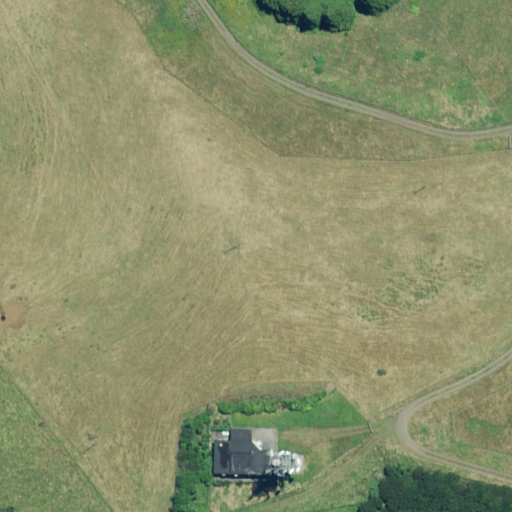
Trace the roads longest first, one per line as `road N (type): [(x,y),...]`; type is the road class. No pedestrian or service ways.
road 1 (track): [(206,0),(220,35),(283,79),(379,112),(449,126),(511,127)]
road 2 (track): [(511,351),(408,416)]
